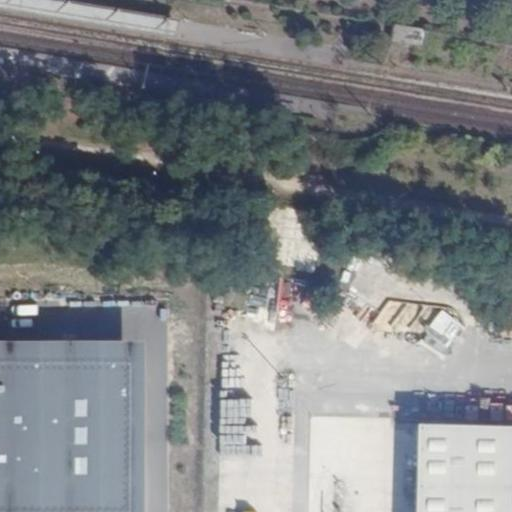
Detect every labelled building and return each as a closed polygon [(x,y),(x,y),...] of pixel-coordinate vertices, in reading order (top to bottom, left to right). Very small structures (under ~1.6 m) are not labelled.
[(0,0),(0,8),(179,38),(182,19),(66,0),(0,0)] [(279,302),(274,331),(286,333),(291,304),(279,302)] [(443,310),(425,332),(450,352),(468,330),(443,310)] [(137,511),(142,352),(0,348),(0,511),(137,511)] [(511,511),(511,424),(427,423),(424,511),(511,511)]
